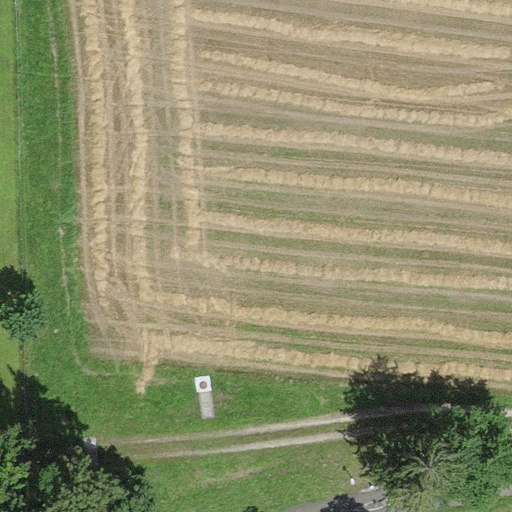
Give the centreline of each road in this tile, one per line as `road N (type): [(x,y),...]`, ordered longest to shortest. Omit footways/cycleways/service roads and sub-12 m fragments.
road 1 (track): [(0,461),(411,414),(511,419)]
road 2 (unclassified): [(511,477),(365,511)]
